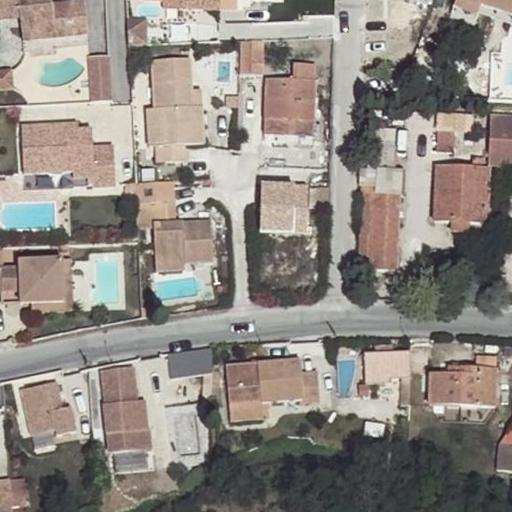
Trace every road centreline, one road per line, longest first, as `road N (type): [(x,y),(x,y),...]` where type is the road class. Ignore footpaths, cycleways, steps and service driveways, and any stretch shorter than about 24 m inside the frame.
road 1 (residential): [(345,24),(336,315)]
road 2 (unclassified): [(0,367),(242,327)]
road 3 (unclassified): [(336,315),(511,323)]
road 4 (residential): [(234,173),(242,327)]
road 5 (residential): [(345,24),(220,30)]
